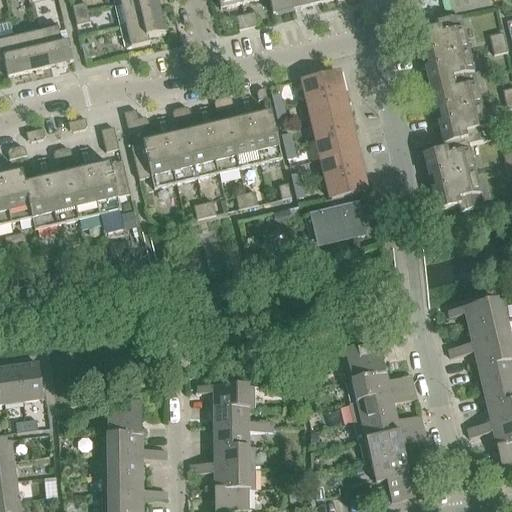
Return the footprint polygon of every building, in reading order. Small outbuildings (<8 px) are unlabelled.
[(114,0),(116,9),(139,4),(137,0),(114,0)] [(156,0),(137,0),(139,4),(116,9),(121,30),(144,25),(142,18),(160,14),(156,0)] [(217,0),(220,12),(243,7),(240,0),(217,0)] [(262,0),(263,2),(269,1),(273,17),(295,12),(291,0),(262,0)] [(291,0),(295,12),(316,7),(314,0),(291,0)] [(86,6),(72,9),(74,19),(88,16),(86,6)] [(144,25),(121,30),(126,52),(150,46),(148,40),(165,36),(160,14),(142,18),(144,25)] [(245,17),(248,31),(258,29),(255,15),(245,17)] [(88,16),(74,19),(77,28),(90,25),(88,16)] [(245,17),(236,20),(239,33),(248,31),(245,17)] [(426,72),(431,94),(475,84),(460,19),(437,25),(438,31),(417,36),(422,58),(417,59),(420,73),(426,72)] [(57,26),(35,31),(40,54),(47,52),(51,70),(73,65),(68,46),(62,48),(57,26)] [(35,31),(14,36),(19,59),(26,57),(30,75),(51,70),(47,52),(40,54),(35,31)] [(14,36),(0,39),(0,64),(4,64),(8,80),(30,75),(26,57),(19,59),(14,36)] [(503,36),(489,39),(494,59),(508,55),(503,36)] [(91,46),(81,48),(85,62),(95,60),(91,46)] [(337,76),(338,75),(337,75),(303,83),(303,84),(308,103),(342,95),(337,76)] [(435,113),(430,114),(434,128),(439,127),(445,152),(468,147),(469,149),(490,144),(475,84),(431,94),(435,113)] [(511,91),(502,94),(507,113),(511,112),(511,91)] [(259,93),(256,97),(258,104),(267,102),(265,92),(259,93)] [(342,95),(308,103),(313,123),(347,115),(342,95)] [(280,97),(271,99),(274,111),(283,109),(280,97)] [(228,101),(222,102),(225,112),(233,110),(232,103),(228,101)] [(216,104),(214,107),(216,114),(225,112),(222,102),(216,104)] [(283,109),(274,111),(277,123),(286,121),(283,109)] [(186,111),(180,112),(183,122),(192,120),(190,113),(186,111)] [(174,113),(172,117),(174,124),(183,122),(180,112),(174,113)] [(141,132),(139,122),(136,113),(135,114),(126,116),(125,116),(124,116),(129,138),(142,135),(141,132)] [(347,115),(313,123),(318,143),(351,135),(347,115)] [(239,124),(229,127),(239,172),(282,162),(271,116),(259,119),(257,119),(257,120),(241,123),(239,124)] [(141,132),(150,130),(148,123),(144,121),(139,122),(141,132)] [(86,122),(77,124),(79,134),(85,133),(87,130),(86,122)] [(77,124),(68,126),(70,134),(73,136),(79,134),(77,124)] [(197,134),(186,137),(197,182),(239,172),(229,127),(217,129),(215,129),(215,130),(199,133),(197,134)] [(114,131),(101,134),(106,156),(119,153),(114,131)] [(43,132),(35,134),(37,144),(43,143),(45,140),(43,132)] [(35,134),(26,136),(28,144),(31,146),(37,144),(35,134)] [(351,135),(318,143),(322,163),(356,155),(351,135)] [(155,144),(131,150),(139,183),(151,181),(154,193),(197,182),(186,137),(175,139),(173,139),(173,140),(157,144),(157,143),(155,144)] [(290,137),(281,139),(284,151),(293,149),(290,137)] [(429,179),(424,180),(427,194),(432,193),(437,215),(458,209),(460,216),(483,210),(469,149),(468,147),(445,152),(424,157),(429,179)] [(293,149),(284,151),(287,163),(296,161),(293,149)] [(22,150),(16,151),(18,161),(27,159),(25,152),(22,150)] [(10,152),(8,156),(9,163),(18,161),(16,151),(10,152)] [(67,151),(61,153),(64,163),(72,161),(71,153),(67,151)] [(55,154),(53,158),(55,165),(64,163),(61,153),(55,154)] [(356,155),(322,163),(327,183),(361,175),(356,155)] [(511,156),(503,159),(508,178),(511,176),(511,156)] [(78,175),(68,178),(78,223),(121,213),(118,201),(130,198),(122,165),(98,170),(96,170),(96,171),(80,175),(80,174),(78,175)] [(327,183),(332,202),(331,202),(332,203),(350,199),(366,195),(366,194),(365,194),(361,175),(327,183)] [(0,229),(32,222),(25,188),(23,176),(10,178),(8,178),(8,179),(0,180),(0,229)] [(300,176),(291,178),(294,190),(303,188),(300,176)] [(36,185),(25,188),(32,222),(35,234),(78,223),(68,178),(56,180),(54,180),(54,181),(38,185),(38,184),(36,185)] [(288,187),(278,190),(281,203),(291,201),(288,187)] [(303,188),(294,190),(297,202),(306,200),(303,188)] [(255,195),(245,198),(248,211),(258,209),(255,195)] [(245,198),(236,200),(239,213),(248,211),(245,198)] [(311,250),(307,251),(307,252),(365,238),(358,209),(353,210),(350,199),(332,203),(325,205),(326,209),(328,216),(304,222),(311,250)] [(213,205),(203,208),(206,221),(216,219),(213,205)] [(203,208),(194,210),(197,223),(206,221),(203,208)] [(134,214),(122,217),(125,232),(137,229),(134,214)] [(274,217),(276,227),(288,224),(286,214),(274,217)] [(24,236),(5,241),(8,254),(27,250),(24,236)] [(502,302),(448,315),(450,322),(465,318),(468,332),(507,323),(502,302)] [(507,323),(468,332),(472,348),(473,352),(511,343),(507,323)] [(474,357),(478,373),(511,365),(511,364),(511,343),(473,352),(472,348),(463,350),(465,359),(474,357)] [(344,353),(339,354),(342,367),(347,366),(352,384),(352,385),(386,377),(378,344),(344,352),(344,353)] [(463,350),(449,353),(451,362),(465,359),(463,350)] [(511,365),(478,373),(482,392),(511,384),(511,365)] [(39,367),(19,370),(24,406),(43,403),(39,367)] [(19,370),(0,372),(0,377),(4,408),(24,406),(19,370)] [(357,406),(357,405),(414,391),(411,380),(388,385),(386,377),(352,385),(352,384),(346,385),(352,407),(357,406)] [(511,384),(482,392),(487,412),(511,405),(511,384)] [(248,411),(248,413),(254,412),(253,390),(198,390),(198,397),(213,397),(214,412),(248,411)] [(357,405),(357,406),(352,407),(349,408),(353,427),(395,417),(393,409),(417,403),(414,391),(357,405)] [(130,418),(107,418),(107,439),(142,438),(142,405),(130,405),(130,418)] [(511,405),(487,412),(491,427),(492,431),(511,426),(511,405)] [(248,411),(214,412),(214,432),(249,432),(249,437),(258,436),(257,427),(249,427),(248,413),(248,411)] [(361,445),(366,444),(366,445),(423,431),(420,420),(397,425),(395,417),(353,427),(358,446),(361,445)] [(37,424),(26,425),(28,436),(38,434),(37,424)] [(26,425),(16,426),(17,437),(28,436),(26,425)] [(493,436),(497,451),(511,447),(511,426),(492,431),(491,427),(482,429),(484,438),(493,436)] [(273,427),(257,427),(258,436),(273,436),(273,427)] [(482,429),(467,432),(470,442),(484,438),(482,429)] [(366,444),(361,445),(366,467),(371,466),(371,465),(405,457),(403,448),(426,443),(423,431),(366,445),(366,444)] [(214,432),(214,452),(249,451),(249,437),(249,432),(214,432)] [(318,437),(310,437),(310,448),(318,448),(318,437)] [(107,439),(102,439),(102,461),(143,461),(142,455),(142,438),(107,439)] [(11,444),(0,445),(0,466),(14,465),(11,444)] [(511,447),(497,451),(504,484),(511,482),(511,447)] [(249,451),(214,452),(214,468),(215,473),(254,473),(254,451),(249,451)] [(143,461),(102,461),(103,482),(143,481),(143,464),(152,464),(152,455),(142,455),(143,461)] [(167,455),(152,455),(152,464),(167,464),(167,455)] [(386,483),(398,480),(410,477),(405,457),(371,465),(371,466),(376,486),(386,483)] [(14,465),(0,466),(0,487),(17,485),(14,465)] [(205,468),(190,469),(191,478),(206,478),(205,468)] [(214,468),(205,468),(206,478),(215,478),(215,494),(249,494),(255,494),(254,473),(215,473),(214,468)] [(398,480),(403,503),(415,500),(410,477),(398,480)] [(403,503),(398,480),(386,483),(392,506),(403,503)] [(143,481),(103,482),(103,502),(143,502),(143,496),(143,481)] [(0,508),(19,506),(17,485),(0,487),(0,508)] [(322,491),(314,492),(316,503),(324,502),(322,491)] [(249,511),(249,494),(215,494),(214,511),(249,511)] [(152,496),(143,496),(143,502),(103,502),(102,511),(143,511),(143,505),(152,505),(152,496)] [(167,496),(152,496),(152,505),(167,505),(167,496)]
